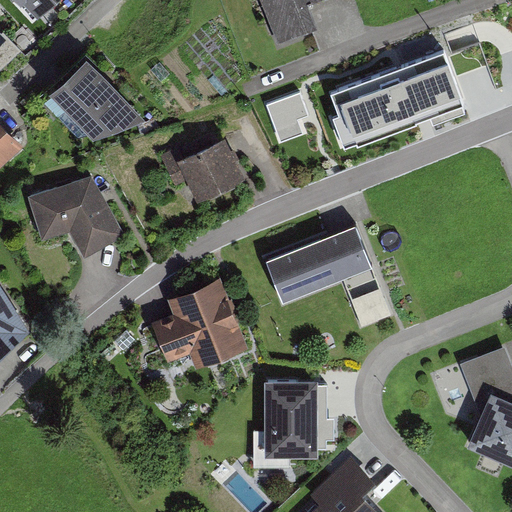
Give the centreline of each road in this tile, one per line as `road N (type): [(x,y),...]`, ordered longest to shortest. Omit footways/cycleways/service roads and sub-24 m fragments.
road 1 (residential): [(497,123),(178,260),(54,356)]
road 2 (residential): [(511,301),(389,351),(369,384),(369,411),(384,440),(454,511)]
road 3 (residential): [(252,87),(484,0)]
road 4 (residential): [(112,0),(9,97)]
